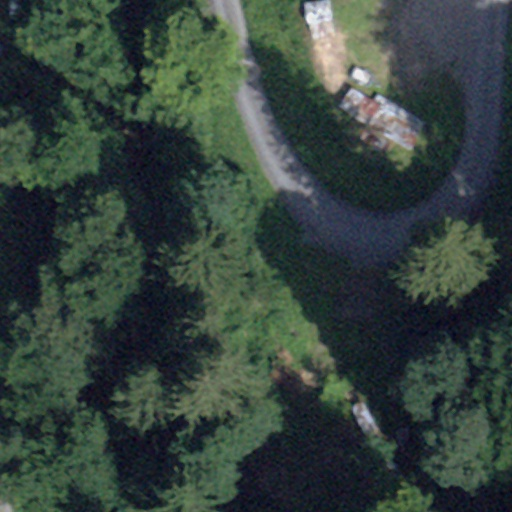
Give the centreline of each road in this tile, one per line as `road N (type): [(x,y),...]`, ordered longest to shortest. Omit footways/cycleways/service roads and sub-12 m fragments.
road 1 (unclassified): [(229,0),(255,108),(281,168),(337,234),(375,250),(440,236),(476,180)]
road 2 (track): [(476,180),(505,0)]
road 3 (track): [(414,378),(375,250)]
